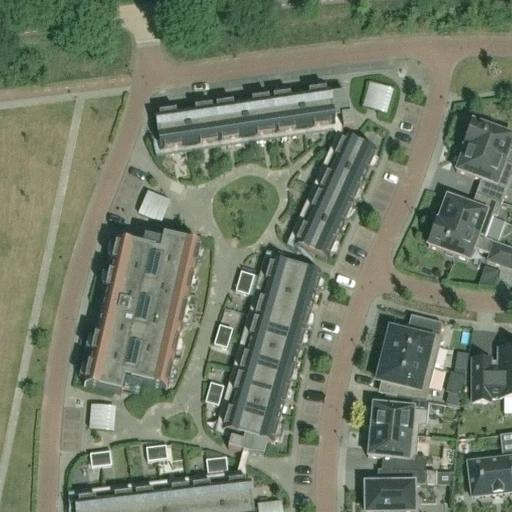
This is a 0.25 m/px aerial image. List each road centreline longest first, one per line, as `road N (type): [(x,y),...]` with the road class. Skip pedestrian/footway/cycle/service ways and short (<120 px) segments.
road 1 (residential): [(146,74),(69,303),(47,511)]
road 2 (residential): [(439,45),(170,78),(146,74)]
road 3 (residential): [(324,511),(334,373),(373,271)]
road 4 (residential): [(373,271),(417,173),(442,85),(439,45)]
road 5 (tertiary): [(147,15),(0,33)]
road 6 (residential): [(373,271),(429,291),(511,302)]
road 7 (tertiary): [(282,0),(147,15)]
